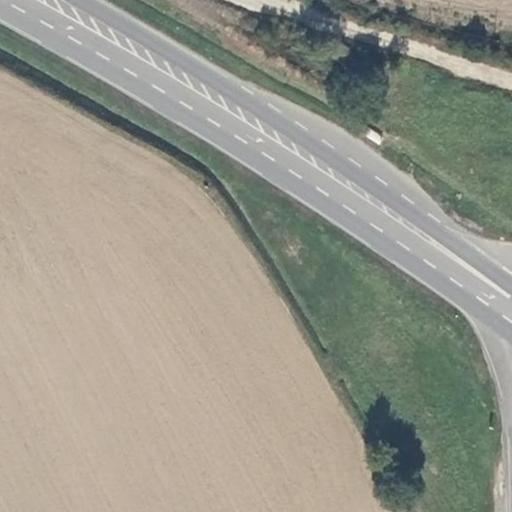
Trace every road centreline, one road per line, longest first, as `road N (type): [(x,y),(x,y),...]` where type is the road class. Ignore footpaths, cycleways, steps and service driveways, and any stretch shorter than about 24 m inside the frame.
road 1 (secondary): [(45,0),(289,145),(499,294)]
road 2 (track): [(511,77),(253,0)]
